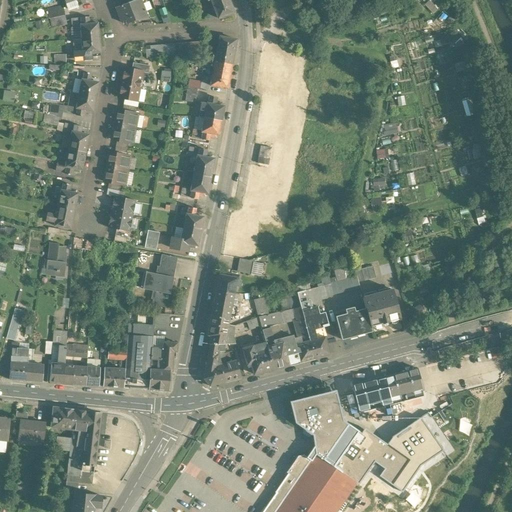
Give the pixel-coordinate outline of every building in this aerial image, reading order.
[(64,0),(68,10),(77,6),(75,0),(64,0)] [(135,0),(127,3),(114,8),(120,22),(131,18),(132,21),(149,20),(141,0),(135,0)] [(198,0),(193,0),(198,10),(201,9),(198,0)] [(431,0),(429,0),(425,3),(433,13),(438,9),(431,0)] [(229,1),(213,7),(217,19),(233,12),(229,1)] [(47,9),(49,19),(64,15),(62,6),(47,9)] [(64,15),(49,19),(51,28),(67,25),(64,15)] [(88,17),(80,18),(80,23),(81,25),(79,25),(79,26),(81,40),(98,38),(96,23),(94,24),(94,20),(88,21),(88,17)] [(442,33),(443,43),(457,43),(456,33),(442,33)] [(236,39),(219,36),(217,49),(234,52),(236,39)] [(98,38),(81,40),(82,51),(82,54),(83,54),(83,57),(84,61),(91,60),(91,56),(97,55),(96,52),(99,52),(98,38)] [(201,42),(173,45),(174,56),(202,54),(201,42)] [(173,45),(145,47),(146,59),(174,56),(173,45)] [(234,52),(217,49),(215,56),(212,56),(211,61),(231,65),(234,52)] [(255,84),(275,88),(281,54),(261,50),(255,84)] [(56,56),(56,65),(60,66),(71,66),(71,56),(56,56)] [(293,83),(301,84),(303,69),(307,69),(308,62),(296,60),(293,83)] [(231,65),(211,61),(210,65),(213,66),(212,73),(229,76),(231,65)] [(148,66),(132,63),(131,70),(141,72),(147,74),(148,66)] [(131,70),(124,68),(120,86),(138,89),(138,88),(141,87),(141,83),(140,80),(141,72),(131,70)] [(161,81),(171,81),(171,70),(161,70),(161,81)] [(91,74),(83,72),(82,77),(81,79),(80,81),(78,94),(95,97),(98,83),(96,82),(96,80),(90,78),(91,74)] [(229,76),(212,73),(210,86),(227,89),(229,76)] [(196,83),(190,82),(189,88),(197,90),(199,90),(200,84),(196,83)] [(138,89),(120,86),(118,98),(136,101),(138,89)] [(189,88),(187,88),(184,102),(194,102),(197,90),(189,88)] [(95,97),(78,94),(76,103),(75,107),(77,107),(75,114),(75,115),(83,117),(84,112),(90,113),(90,111),(92,111),(95,97)] [(216,98),(209,96),(208,101),(207,103),(206,104),(204,118),(221,121),(223,107),(220,106),(221,103),(215,102),(216,100),(216,98)] [(462,100),(467,116),(475,113),(470,97),(462,100)] [(67,114),(75,115),(75,114),(72,113),(73,110),(70,109),(70,106),(75,107),(76,103),(69,102),(67,114)] [(446,105),(448,114),(459,111),(457,102),(446,105)] [(59,111),(58,117),(60,118),(63,118),(64,108),(47,105),(46,115),(54,116),(55,110),(59,111)] [(134,107),(123,105),(122,111),(133,113),(134,107)] [(259,107),(255,141),(275,144),(280,110),(259,107)] [(122,111),(117,110),(114,122),(112,125),(135,129),(137,114),(133,113),(122,111)] [(60,118),(58,117),(57,123),(52,123),(54,116),(46,115),(44,124),(59,127),(60,118)] [(221,121),(204,118),(201,132),(202,132),(201,139),(208,140),(209,136),(214,137),(215,134),(218,135),(221,121)] [(396,122),(385,124),(387,134),(398,132),(396,122)] [(73,125),(63,123),(61,133),(70,135),(71,132),(72,132),(73,125)] [(81,127),(73,125),(72,132),(71,132),(70,135),(67,150),(84,153),(88,135),(85,135),(86,132),(80,131),(81,127)] [(135,129),(112,125),(113,128),(111,140),(116,141),(128,143),(132,144),(135,129)] [(201,139),(202,132),(201,132),(192,130),(191,137),(201,139)] [(128,143),(116,141),(115,147),(126,149),(128,143)] [(271,148),(260,146),(257,163),(268,165),(271,148)] [(352,157),(352,147),(341,146),(340,157),(352,157)] [(197,155),(197,156),(199,149),(189,147),(188,154),(197,155)] [(206,150),(199,149),(197,156),(197,155),(193,173),(210,176),(213,159),(210,158),(211,155),(205,154),(206,150)] [(84,153),(67,150),(65,164),(56,162),(54,170),(64,172),(64,174),(72,175),(72,171),(78,172),(79,170),(81,170),(84,153)] [(114,152),(109,152),(106,167),(127,171),(130,156),(125,155),(114,152)] [(46,161),(34,159),(32,170),(43,173),(46,161)] [(127,171),(106,167),(103,182),(119,185),(124,186),(127,171)] [(210,176),(193,173),(190,190),(191,190),(189,197),(197,199),(198,195),(203,196),(204,193),(207,193),(210,176)] [(371,178),(372,190),(386,190),(385,177),(371,178)] [(69,189),(70,185),(62,183),(61,188),(61,190),(60,190),(60,194),(58,205),(74,208),(77,194),(74,193),(75,190),(69,189)] [(119,185),(108,183),(107,189),(118,191),(119,185)] [(117,197),(114,196),(113,199),(112,198),(110,209),(111,210),(111,212),(131,216),(131,212),(133,213),(134,203),(133,203),(134,200),(117,197)] [(74,208),(58,205),(56,215),(48,214),(46,220),(54,222),(54,226),(69,229),(70,222),(72,222),(74,208)] [(176,215),(185,217),(186,214),(187,207),(178,205),(176,215)] [(195,208),(187,207),(186,214),(185,217),(183,229),(200,232),(202,217),(199,217),(200,214),(194,213),(195,208)] [(131,216),(111,212),(110,214),(108,225),(108,228),(115,229),(127,232),(128,232),(128,228),(130,228),(131,220),(130,219),(131,216)] [(224,249),(244,252),(248,218),(229,215),(224,249)] [(127,232),(115,229),(113,241),(125,243),(127,232)] [(200,232),(183,229),(181,240),(172,238),(170,247),(187,251),(187,247),(193,248),(194,245),(197,246),(200,232)] [(159,233),(147,230),(144,248),(155,251),(159,233)] [(271,234),(264,233),(261,248),(268,249),(271,234)] [(58,244),(49,243),(45,271),(58,272),(58,271),(64,271),(66,257),(64,257),(65,247),(61,246),(61,247),(57,247),(58,244)] [(158,275),(173,277),(177,258),(161,255),(158,275)] [(249,261),(239,259),(237,272),(250,274),(253,260),(249,261)] [(336,273),(339,282),(347,279),(345,271),(336,273)] [(154,292),(170,295),(173,277),(158,275),(145,272),(142,289),(154,292)] [(231,274),(219,272),(216,290),(233,294),(235,287),(239,287),(240,281),(236,280),(236,278),(230,277),(231,274)] [(329,284),(322,286),(325,298),(360,289),(356,277),(347,279),(339,282),(329,284)] [(322,286),(311,289),(312,294),(318,292),(320,299),(325,298),(322,286)] [(233,294),(216,290),(215,298),(214,298),(214,301),(214,302),(210,322),(227,325),(229,316),(235,317),(237,307),(235,307),(236,300),(232,299),(233,294)] [(392,291),(362,299),(365,309),(370,328),(399,320),(392,291)] [(433,291),(421,293),(423,305),(435,303),(433,291)] [(170,295),(154,292),(151,305),(167,308),(170,295)] [(305,296),(298,298),(300,307),(309,341),(316,340),(313,330),(322,327),(327,326),(327,325),(320,299),(318,292),(312,294),(305,296)] [(296,293),(286,296),(288,303),(289,303),(291,309),(292,309),(300,307),(298,298),(296,293)] [(264,298),(254,300),(258,317),(268,315),(264,298)] [(309,341),(300,307),(292,309),(295,320),(300,338),(301,343),(309,341)] [(352,308),(344,310),(345,314),(334,317),(341,340),(371,332),(370,328),(365,309),(353,312),(352,308)] [(291,309),(280,312),(283,324),(295,320),(292,309),(291,309)] [(268,315),(258,317),(262,330),(270,328),(269,327),(283,324),(280,312),(268,315)] [(168,315),(154,314),(153,326),(153,328),(167,329),(168,315)] [(227,325),(210,322),(209,330),(208,335),(211,336),(209,345),(218,344),(218,345),(222,345),(223,345),(235,344),(234,338),(233,338),(234,326),(227,325)] [(153,326),(127,324),(125,352),(125,359),(124,369),(123,387),(148,389),(151,347),(152,347),(153,328),(153,326)] [(283,324),(269,327),(270,328),(273,341),(286,338),(283,324)] [(17,327),(9,325),(5,338),(13,340),(17,327)] [(327,326),(322,327),(324,337),(325,341),(334,339),(330,325),(327,325),(327,326)] [(322,327),(313,330),(316,340),(324,337),(322,327)] [(286,338),(273,341),(270,328),(262,330),(265,343),(272,370),(288,365),(286,356),(292,355),(287,338),(286,338)] [(59,341),(65,342),(66,331),(52,330),(52,339),(51,354),(50,361),(54,361),(54,357),(58,357),(59,341)] [(293,340),(292,336),(287,338),(292,355),(286,356),(288,365),(299,362),(294,345),(293,340)] [(316,340),(309,341),(314,359),(329,355),(325,341),(324,337),(316,340)] [(50,361),(50,364),(63,365),(64,356),(65,346),(65,342),(59,341),(58,357),(54,357),(54,361),(50,361)] [(177,342),(164,341),(163,348),(152,347),(151,347),(148,389),(168,390),(169,371),(172,371),(173,351),(176,352),(177,342)] [(301,343),(294,345),(299,362),(314,359),(309,341),(301,343)] [(18,343),(11,342),(10,347),(9,362),(26,363),(26,357),(27,349),(18,348),(18,343)] [(254,343),(242,346),(242,349),(246,365),(250,364),(253,375),(272,370),(265,343),(255,345),(254,343)] [(209,345),(203,379),(208,386),(224,382),(220,365),(218,355),(218,352),(218,345),(218,344),(209,345)] [(72,346),(65,346),(64,356),(73,356),(74,349),(71,349),(72,346)] [(110,350),(108,350),(107,358),(125,359),(125,352),(110,350)] [(236,360),(226,363),(220,365),(224,382),(240,378),(236,360)] [(26,363),(9,362),(8,379),(24,381),(24,380),(25,380),(26,363)] [(43,365),(26,363),(25,380),(41,382),(43,365)] [(63,365),(50,364),(48,382),(62,383),(63,366),(63,365)] [(63,366),(62,383),(71,384),(72,366),(63,366)] [(78,367),(72,366),(71,384),(84,385),(85,367),(78,367)] [(99,368),(85,367),(84,385),(98,386),(99,368)] [(124,369),(103,368),(102,386),(123,387),(124,369)] [(406,372),(362,383),(362,382),(352,385),(357,405),(421,388),(416,369),(406,371),(406,372)] [(328,453),(348,424),(343,421),(335,390),(289,402),(294,423),(302,429),(301,434),(308,438),(312,435),(313,443),(315,454),(323,460),(328,453)] [(58,408),(52,407),(50,426),(56,427),(58,408)] [(74,410),(58,408),(56,427),(72,428),(74,410)] [(89,412),(74,410),(72,428),(87,430),(89,412)] [(99,413),(89,412),(87,430),(97,431),(99,413)] [(36,422),(29,421),(29,420),(26,420),(20,419),(18,439),(25,440),(26,437),(42,439),(44,422),(36,421),(36,422)] [(420,419),(393,438),(387,445),(364,429),(361,433),(348,424),(328,453),(323,460),(356,483),(359,485),(374,462),(384,469),(379,476),(391,484),(402,492),(416,470),(443,452),(433,439),(420,419)] [(85,440),(70,438),(69,450),(66,481),(78,483),(91,484),(97,431),(87,430),(85,440)] [(70,438),(56,437),(55,447),(69,450),(70,438)] [(323,460),(315,454),(310,460),(274,511),(336,511),(356,483),(323,460)] [(262,511),(274,511),(310,460),(303,455),(298,457),(286,473),(287,474),(275,492),(276,493),(262,511)] [(78,483),(66,481),(64,493),(74,494),(74,493),(77,493),(78,483)] [(77,493),(74,493),(74,494),(72,511),(92,511),(93,507),(100,507),(101,496),(77,493)]
